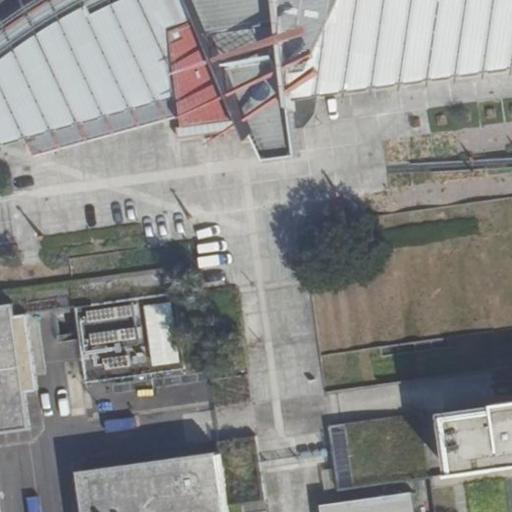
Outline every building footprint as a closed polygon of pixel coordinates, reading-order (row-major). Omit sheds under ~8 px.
[(0,179),(256,114),(279,169),(309,165),(311,106),(511,80),(511,0),(65,0),(31,19),(6,36),(0,40),(0,179)] [(0,511),(0,433),(28,429),(23,385),(33,383),(24,316),(12,317),(11,304),(0,305),(0,511)] [(178,307),(148,310),(155,373),(185,370),(178,307)] [(456,479),(511,470),(511,403),(448,413),(456,479)] [(423,413),(330,425),(334,452),(340,491),(432,480),(423,413)] [(224,511),(216,454),(80,473),(85,511),(224,511)] [(417,511),(414,486),(322,497),(324,511),(417,511)]
